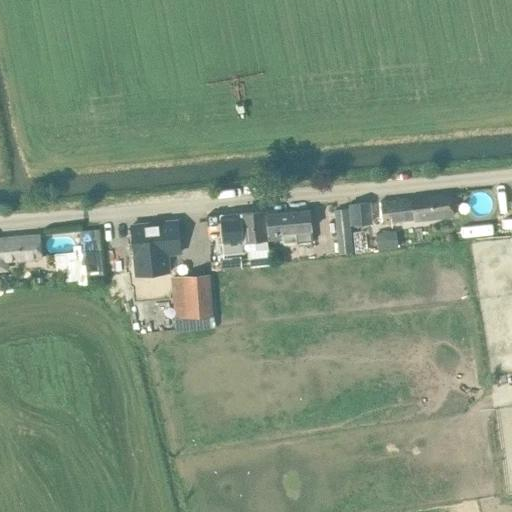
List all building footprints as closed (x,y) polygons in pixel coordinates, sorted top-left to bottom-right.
[(383,221),(453,214),(450,194),(381,201),(383,221)] [(349,205),(352,224),(372,222),(370,202),(349,205)] [(335,210),(338,236),(350,235),(348,209),(335,210)] [(210,221),(212,239),(223,238),(224,244),(236,243),(237,253),(268,251),(267,240),(267,241),(268,241),(266,215),(266,211),(221,216),(221,220),(210,221)] [(283,245),(296,243),(312,242),(311,229),(312,229),(310,211),(266,215),(268,241),(282,239),(283,245)] [(142,256),(144,276),(149,280),(157,279),(161,274),(168,273),(166,254),(180,252),(179,241),(177,221),(131,226),(133,246),(135,257),(142,256)] [(82,251),(67,252),(70,280),(71,280),(103,278),(98,230),(81,231),(80,231),(82,251)] [(376,234),(378,252),(398,250),(396,231),(376,234)] [(350,235),(338,236),(340,254),(352,253),(350,235)] [(39,236),(0,238),(0,263),(3,263),(3,260),(41,257),(41,256),(39,236)] [(172,278),(175,318),(180,317),(181,333),(214,331),(213,315),(211,315),(208,275),(172,278)]
